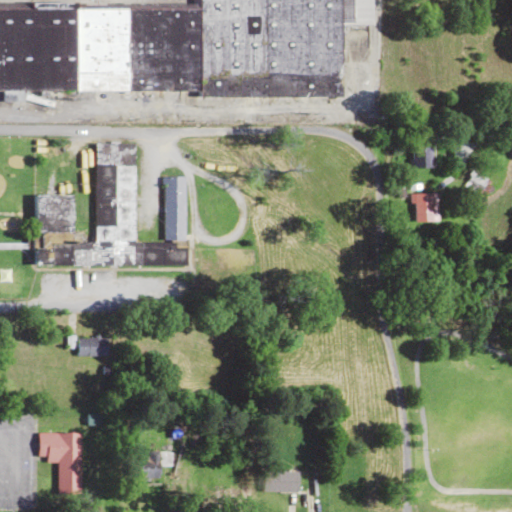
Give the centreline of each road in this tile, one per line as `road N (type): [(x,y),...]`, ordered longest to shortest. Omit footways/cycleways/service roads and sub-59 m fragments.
road 1 (residential): [(402,511),(403,438),(375,285),(376,191),(358,148)]
road 2 (residential): [(358,148),(310,129),(0,129)]
